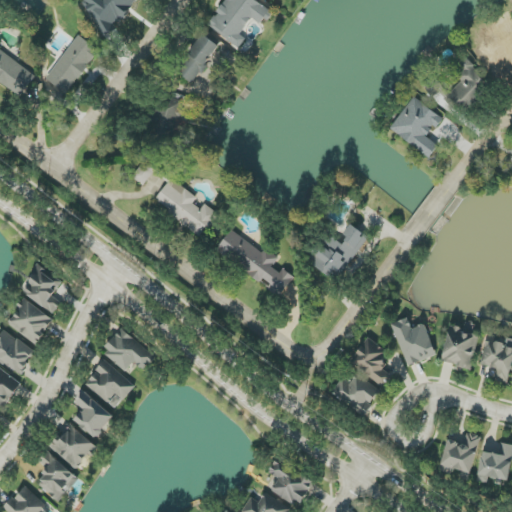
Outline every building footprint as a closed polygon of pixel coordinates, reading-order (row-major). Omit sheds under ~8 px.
[(111,32),(118,22),(121,25),(138,0),(86,0),(80,11),(111,32)] [(226,0),(208,26),(240,48),(247,39),(241,34),(252,18),(263,26),(273,12),(255,0),(226,0)] [(511,66),(511,31),(510,33),(511,38),(481,50),(491,75),(511,66)] [(221,47),(203,34),(176,72),(194,85),(221,47)] [(68,94),(100,50),(79,35),(47,79),(68,94)] [(0,65),(0,80),(21,97),(36,77),(8,55),(0,65)] [(458,113),(490,87),(467,58),(454,68),(465,81),(450,92),(436,75),(422,85),(433,99),(442,92),(458,113)] [(174,136),(177,122),(181,122),(186,102),(158,96),(150,131),(174,136)] [(439,145),(427,138),(434,126),(438,128),(445,118),(412,98),(391,132),(432,157),(439,145)] [(134,178),(145,186),(157,168),(146,161),(134,178)] [(308,262),(338,282),(369,237),(353,226),(341,243),(327,233),(308,262)] [(263,252),(231,231),(217,252),(281,296),(295,277),(283,269),(281,273),(273,268),(280,258),(266,248),(263,252)] [(64,283),(42,266),(23,290),(54,314),(62,304),(53,297),(64,283)] [(37,345),(55,320),(26,299),(8,324),(37,345)] [(392,325),(409,367),(438,356),(425,324),(413,329),(408,318),(392,325)] [(443,361),(459,365),(458,368),(471,371),(479,336),(461,332),(462,328),(451,325),(443,361)] [(126,372),(135,363),(144,371),(155,358),(124,329),(103,351),(126,372)] [(0,347),(0,361),(22,375),(37,351),(8,333),(0,347)] [(511,371),(511,338),(508,338),(507,340),(488,336),(482,365),(498,368),(495,380),(509,383),(511,371)] [(392,354),(369,338),(351,363),(385,388),(393,377),(381,368),(392,354)] [(86,384),(114,410),(136,387),(107,361),(86,384)] [(332,394),(365,416),(382,391),(358,375),(352,384),(343,378),(332,394)] [(77,403),(85,410),(76,420),(96,438),(115,418),(88,392),(77,403)] [(98,448),(72,425),(52,447),(77,470),(98,448)] [(449,440),(440,471),(453,475),(454,469),(462,471),(460,478),(469,481),(482,437),(468,433),(465,444),(449,440)] [(478,482),(488,484),(489,478),(509,482),(511,466),(511,444),(502,443),(500,454),(484,451),(478,482)] [(80,480),(48,452),(38,463),(50,473),(39,485),(59,503),(80,480)] [(279,479),(272,491),(299,508),(315,482),(277,458),(269,472),(279,479)] [(42,511),(48,507),(26,486),(5,509),(8,511),(42,511)] [(290,511),(292,509),(266,493),(260,503),(252,498),(243,511),(290,511)]
